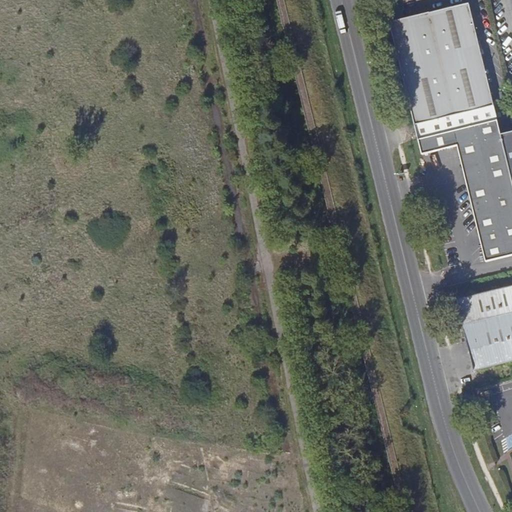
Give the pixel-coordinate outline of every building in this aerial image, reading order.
[(427,138),(498,121),(470,3),(391,22),(389,22),(389,24),(407,96),(414,125),(423,123),(427,138)] [(511,180),(501,135),(498,121),(427,138),(418,140),(421,155),(457,146),(485,262),(511,255),(511,180)] [(414,125),(418,140),(427,138),(423,123),(414,125)] [(511,132),(501,135),(511,180),(511,132)] [(511,286),(456,300),(473,370),(511,361),(511,286)]
